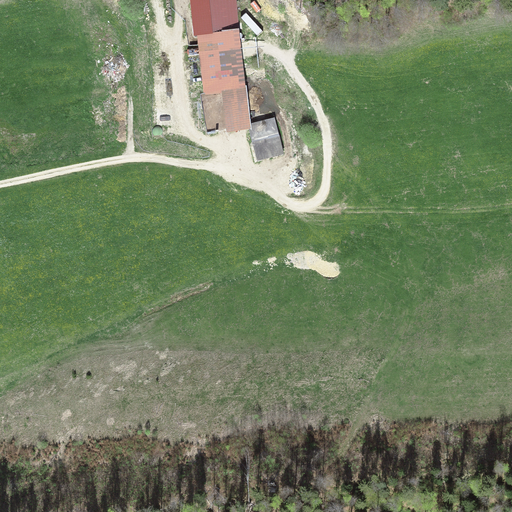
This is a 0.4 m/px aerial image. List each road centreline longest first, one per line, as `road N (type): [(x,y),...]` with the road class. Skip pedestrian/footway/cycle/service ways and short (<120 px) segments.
road 1 (track): [(288,59),(333,144),(327,191),(314,208),(290,208),(270,181),(215,162),(152,155),(0,184)]
road 2 (track): [(314,208),(378,212),(409,281),(402,339),(351,439),(314,486),(357,511)]
road 3 (track): [(215,162),(191,142),(177,103),(175,0)]
